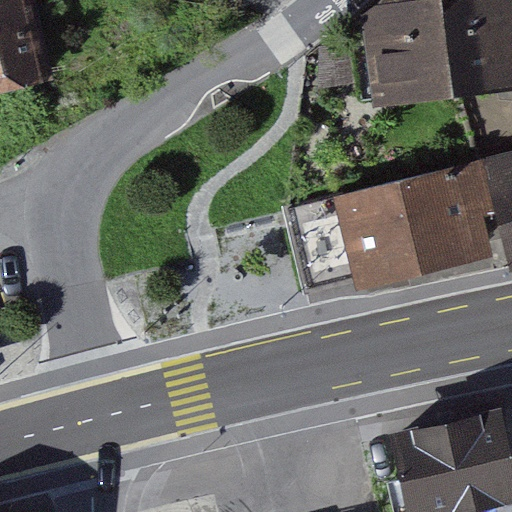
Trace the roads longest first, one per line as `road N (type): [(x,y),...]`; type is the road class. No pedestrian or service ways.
road 1 (primary): [(94,420),(511,325)]
road 2 (residential): [(340,0),(111,151),(83,192)]
road 3 (residential): [(83,192),(65,244),(94,420)]
